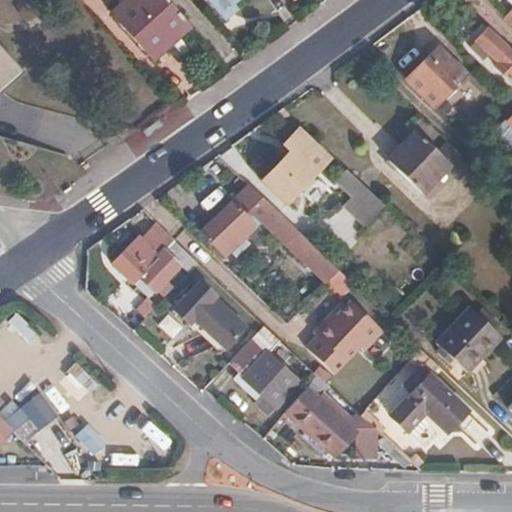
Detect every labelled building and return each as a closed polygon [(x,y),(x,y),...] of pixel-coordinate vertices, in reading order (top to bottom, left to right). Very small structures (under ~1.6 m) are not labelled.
[(152,59),(189,25),(165,0),(124,0),(111,12),(152,59)] [(206,0),(216,10),(227,0),(206,0)] [(233,0),(227,0),(216,10),(222,17),(237,4),(233,0)] [(511,53),(486,27),(475,38),(496,60),(492,64),(509,79),(511,75),(511,53)] [(0,83),(18,67),(0,46),(0,83)] [(431,104),(463,72),(436,46),(404,78),(431,104)] [(511,108),(504,117),(508,122),(499,132),(511,145),(511,108)] [(504,117),(494,128),(499,132),(508,122),(504,117)] [(294,190),(325,158),(296,128),(281,144),(287,151),(271,168),(294,190)] [(446,165),(447,163),(436,152),(414,130),(386,158),(419,192),(446,165)] [(446,165),(449,168),(461,156),(447,141),(436,152),(447,163),(446,165)] [(383,204),(345,167),(334,180),(371,216),(383,204)] [(337,271),(246,182),(230,200),(228,198),(198,229),(224,254),(255,223),(242,212),(246,207),(322,281),(324,279),(326,281),(337,271)] [(188,254),(172,239),(158,255),(138,236),(112,262),(132,283),(140,276),(153,290),(155,288),(162,295),(170,286),(163,280),(188,254)] [(337,271),(326,281),(338,293),(349,282),(337,271)] [(224,351),(245,329),(214,299),(216,298),(198,282),(183,298),(177,293),(171,298),(177,303),(173,308),(190,324),(193,321),(224,351)] [(333,378),(378,329),(344,298),(299,346),(333,378)] [(462,369),(496,335),(465,306),(431,340),(462,369)] [(30,341),(37,331),(11,313),(4,324),(30,341)] [(262,324),(227,362),(238,372),(261,393),(256,399),(253,402),(267,415),(298,381),(270,353),(280,341),(262,324)] [(76,361),(65,369),(85,394),(95,386),(76,361)] [(261,393),(238,372),(233,378),(256,399),(261,393)] [(443,433),(464,412),(426,374),(386,415),(404,432),(422,413),(443,433)] [(322,393),(328,387),(318,378),(312,384),(322,393)] [(396,380),(371,401),(381,412),(405,391),(396,380)] [(356,425),(322,393),(312,384),(286,413),(330,454),(352,432),(352,456),(374,458),(374,431),(356,425)] [(15,406),(10,399),(0,405),(0,409),(21,439),(54,416),(37,391),(15,406)] [(511,398),(503,408),(511,416),(511,398)] [(23,444),(0,421),(0,456),(6,461),(23,444)] [(91,456),(105,444),(85,422),(72,435),(91,456)] [(133,464),(133,454),(107,452),(106,463),(133,464)]
